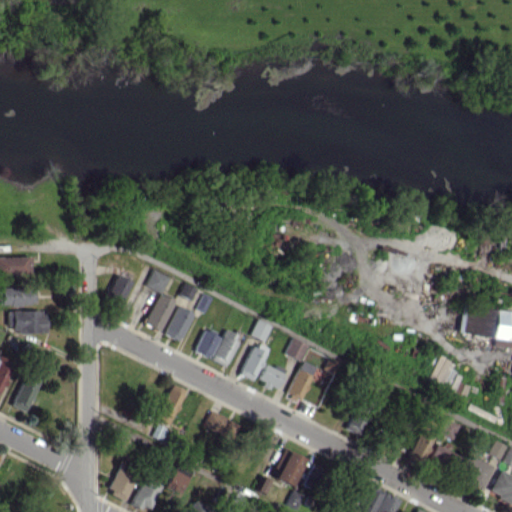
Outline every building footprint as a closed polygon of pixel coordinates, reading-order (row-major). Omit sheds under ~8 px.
[(0,255),(0,273),(26,274),(26,256),(0,255)] [(164,276),(147,269),(141,286),(158,292),(164,276)] [(116,302),(127,281),(112,274),(102,295),(116,302)] [(187,299),(192,288),(179,282),(174,293),(187,299)] [(0,303),(30,304),(31,287),(0,286),(0,303)] [(155,331),(170,299),(154,291),(139,323),(155,331)] [(189,312),(173,304),(159,332),(174,340),(189,312)] [(511,311),(456,306),(454,332),(489,336),(488,345),(511,346),(511,311)] [(2,310),(3,332),(42,331),(41,310),(2,310)] [(246,334),(260,340),(267,324),(253,318),(246,334)] [(204,358),(216,335),(201,326),(189,349),(204,358)] [(235,334),(220,328),(207,360),(222,366),(235,334)] [(296,360),(304,344),(288,336),(280,353),(296,360)] [(250,380),(262,348),(248,342),(235,374),(250,380)] [(452,392),(457,374),(446,371),(449,361),(432,355),(423,383),(452,392)] [(0,381),(9,361),(0,357),(0,381)] [(311,365),(297,360),(281,397),(296,402),(311,365)] [(273,389),(282,368),(272,364),(270,367),(261,363),(254,380),(273,389)] [(7,405),(21,411),(34,380),(20,374),(7,405)] [(181,389),(167,383),(151,418),(165,424),(181,389)] [(360,434),(366,410),(349,405),(343,430),(360,434)] [(199,427),(229,439),(235,422),(205,411),(199,427)] [(457,423),(442,418),(436,433),(451,439),(457,423)] [(403,458),(418,464),(429,434),(414,429),(403,458)] [(502,444),(490,439),(484,453),(496,458),(502,444)] [(454,454),(431,443),(423,460),(446,471),(454,454)] [(511,463),(511,449),(504,446),(498,460),(511,466),(511,463)] [(300,458),(283,450),(270,477),(286,485),(300,458)] [(479,487),(489,464),(463,453),(453,476),(479,487)] [(133,474),(114,465),(102,489),(120,498),(133,474)] [(163,485),(177,491),(185,472),(170,466),(163,485)] [(511,499),(511,477),(496,469),(484,491),(510,504),(511,499)] [(138,504),(145,507),(157,484),(139,476),(125,504),(136,509),(138,504)] [(370,511),(378,489),(364,484),(354,511),(357,511),(370,511)] [(281,504),(293,508),(298,492),(287,488),(281,504)] [(388,511),(395,498),(380,491),(370,511),(388,511)] [(183,511),(205,511),(207,507),(189,499),(183,511)]
